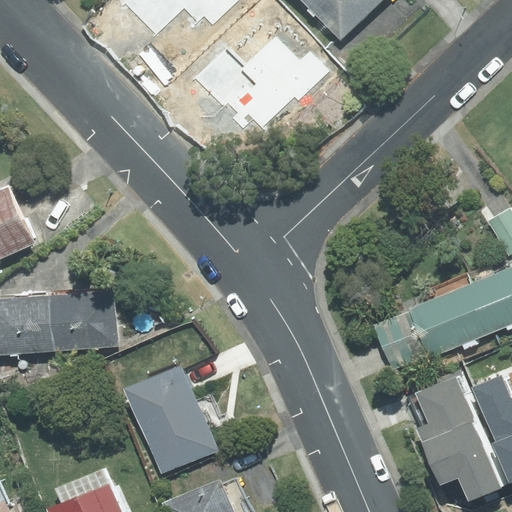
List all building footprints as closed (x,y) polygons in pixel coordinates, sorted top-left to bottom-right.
[(127,0),(124,3),(156,36),(184,9),(197,23),(204,16),(213,25),(238,0),(127,0)] [(302,0),(340,39),(380,0),(302,0)] [(300,61),(276,36),(246,65),(228,46),(195,78),(224,108),(228,104),(238,114),(233,118),(243,128),(254,118),(262,127),(295,95),(298,99),(329,71),(310,52),(300,61)] [(8,188),(0,191),(0,258),(33,243),(8,188)] [(511,211),(510,209),(488,222),(509,256),(511,254),(511,211)] [(511,266),(472,283),(491,332),(511,323),(511,266)] [(435,298),(410,309),(411,311),(429,355),(429,357),(491,332),(472,283),(469,276),(432,291),(435,298)] [(50,296),(55,351),(118,346),(114,291),(50,296)] [(50,296),(0,300),(0,355),(55,351),(50,296)] [(429,355),(411,311),(374,326),(392,369),(429,355)] [(181,366),(126,389),(162,473),(217,450),(181,366)] [(457,479),(467,504),(504,489),(455,372),(436,380),(438,384),(411,395),(423,425),(417,428),(441,486),(457,479)] [(501,377),(476,388),(499,443),(495,444),(511,483),(511,400),(511,401),(501,377)] [(61,504),(48,510),(49,511),(132,511),(121,483),(115,485),(107,468),(55,490),(61,504)] [(221,480),(164,504),(167,511),(251,511),(237,478),(222,484),(221,480)] [(10,511),(0,487),(0,511),(10,511)]
